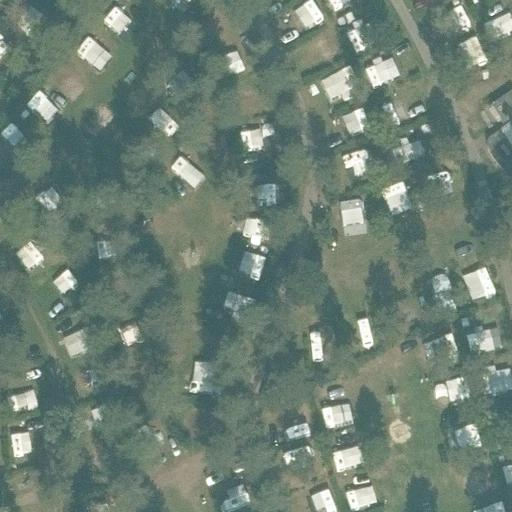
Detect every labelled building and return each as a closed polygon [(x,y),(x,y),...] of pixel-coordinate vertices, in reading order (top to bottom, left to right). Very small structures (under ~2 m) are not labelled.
[(321,0),(330,14),(351,0),(321,0)] [(9,20),(33,39),(48,21),(24,2),(9,20)] [(290,20),(308,14),(306,6),(287,12),(290,20)] [(116,35),(130,19),(116,7),(102,23),(116,35)] [(431,22),(441,40),(469,25),(459,7),(431,22)] [(511,20),(509,13),(481,24),(487,39),(511,29),(511,20)] [(355,24),(361,49),(378,45),(373,21),(355,24)] [(316,65),(342,49),(330,30),(304,45),(316,65)] [(86,39),(73,54),(90,69),(103,55),(86,39)] [(474,39),(449,52),(461,75),(486,61),(474,39)] [(0,67),(9,58),(0,48),(0,67)] [(62,65),(48,82),(71,100),(85,83),(62,65)] [(350,73),(332,79),(338,95),(356,89),(350,73)] [(44,89),(27,107),(41,120),(57,102),(44,89)] [(511,93),(490,109),(491,111),(492,110),(501,123),(499,124),(504,130),(488,142),(487,143),(487,144),(487,145),(486,145),(486,146),(486,147),(486,148),(486,149),(487,150),(487,151),(488,152),(491,156),(489,157),(498,170),(499,169),(511,187),(511,190),(511,191),(511,190),(511,93)] [(383,134),(410,123),(401,103),(374,114),(383,134)] [(352,115),(331,119),(335,139),(356,135),(352,115)] [(13,122),(0,135),(0,138),(12,149),(26,133),(13,122)] [(419,142),(392,151),(397,167),(424,157),(419,142)] [(172,179),(192,166),(185,155),(165,168),(172,179)] [(453,193),(448,173),(425,178),(430,198),(453,193)] [(276,175),(276,190),(288,190),(288,175),(276,175)] [(51,180),(41,202),(60,211),(70,189),(51,180)] [(390,185),(395,206),(413,202),(408,181),(390,185)] [(95,186),(83,190),(90,206),(101,202),(95,186)] [(341,232),(364,230),(361,201),(339,203),(341,232)] [(0,244),(9,234),(16,227),(9,220),(0,212),(0,244)] [(236,255),(234,277),(264,280),(266,258),(236,255)] [(465,278),(470,303),(488,300),(483,275),(465,278)] [(399,329),(420,322),(412,297),(390,304),(399,329)] [(450,298),(429,308),(434,319),(455,309),(450,298)] [(232,300),(226,316),(245,322),(251,306),(232,300)] [(468,353),(499,350),(497,330),(466,333),(468,353)] [(67,343),(71,356),(93,348),(89,335),(67,343)] [(425,346),(430,364),(460,356),(455,338),(425,346)] [(6,341),(0,343),(0,360),(12,357),(6,341)] [(280,367),(281,386),(300,386),(299,367),(280,367)] [(480,399),(511,391),(506,370),(475,378),(480,399)] [(30,392),(4,400),(8,416),(35,408),(30,392)] [(306,413),(287,417),(291,439),(310,435),(306,413)] [(472,421),(443,431),(450,452),(479,442),(472,421)] [(497,445),(511,440),(511,424),(493,430),(497,445)] [(6,435),(8,453),(31,450),(29,432),(6,435)] [(459,487),(490,474),(485,463),(455,476),(459,487)] [(506,492),(511,490),(511,467),(500,471),(506,492)] [(243,474),(213,489),(225,511),(255,496),(243,474)] [(348,503),(374,494),(369,478),(343,487),(348,503)] [(305,511),(333,511),(329,488),(302,492),(305,511)]
